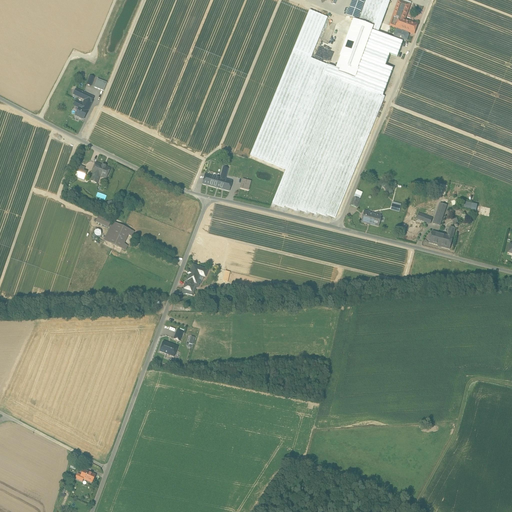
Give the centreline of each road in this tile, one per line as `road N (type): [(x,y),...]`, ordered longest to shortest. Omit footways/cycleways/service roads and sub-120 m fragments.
road 1 (unclassified): [(91,511),(209,199)]
road 2 (unclassified): [(432,0),(337,227)]
road 3 (unclassified): [(209,199),(0,98)]
road 4 (unclassified): [(511,272),(337,227)]
road 5 (unclassified): [(337,227),(209,199)]
